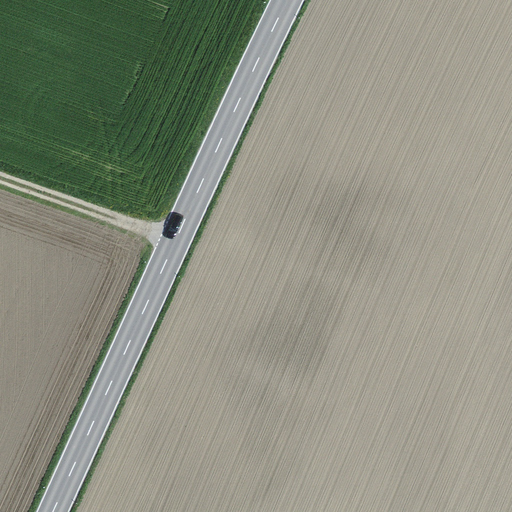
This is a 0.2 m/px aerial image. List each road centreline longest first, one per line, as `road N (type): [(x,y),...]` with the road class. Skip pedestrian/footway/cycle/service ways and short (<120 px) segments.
road 1 (tertiary): [(51,511),(286,0)]
road 2 (track): [(176,238),(0,176)]
